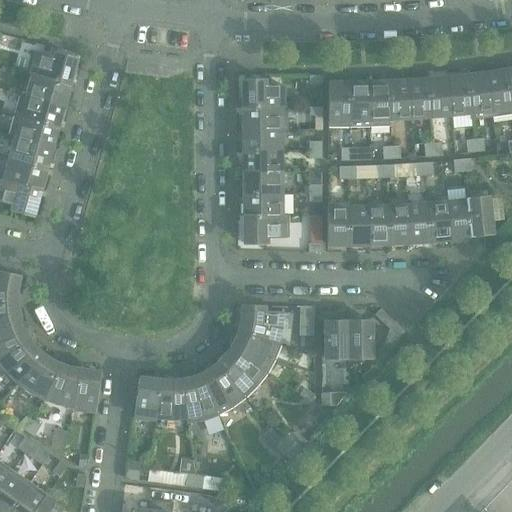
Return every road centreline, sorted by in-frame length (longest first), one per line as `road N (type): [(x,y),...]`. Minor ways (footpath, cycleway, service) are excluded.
road 1 (residential): [(212,18),(325,22),(511,6)]
road 2 (residential): [(121,6),(56,256)]
road 3 (residential): [(216,276),(212,18)]
road 4 (residential): [(103,511),(125,347)]
road 5 (residential): [(216,276),(363,275)]
road 6 (residential): [(56,256),(49,304),(74,333),(125,347)]
road 7 (residential): [(125,347),(176,346),(208,321),(216,276)]
